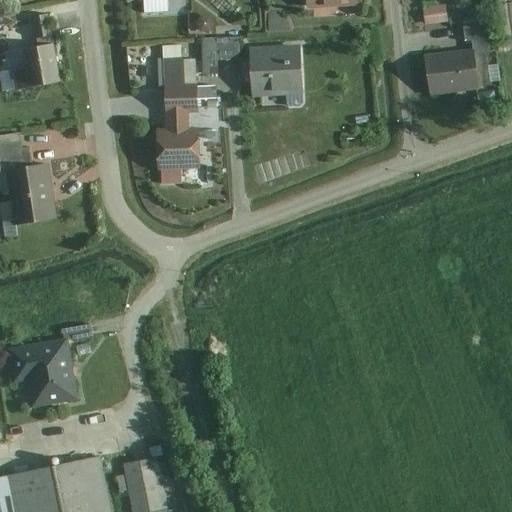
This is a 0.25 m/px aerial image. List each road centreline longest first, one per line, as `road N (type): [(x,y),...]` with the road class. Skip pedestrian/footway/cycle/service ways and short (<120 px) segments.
road 1 (residential): [(92,0),(114,199),(136,233),(158,245),(189,250),(421,161)]
road 2 (residential): [(421,161),(397,0)]
